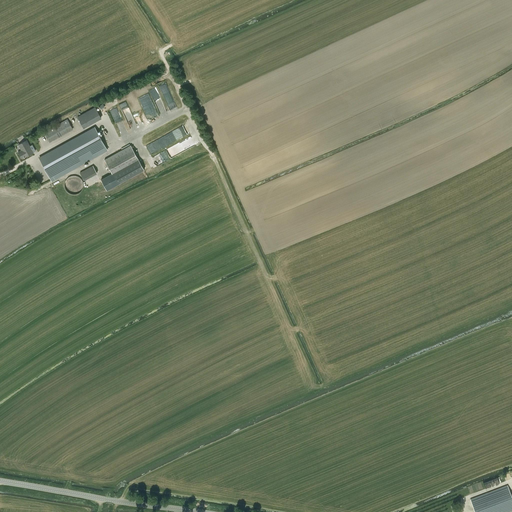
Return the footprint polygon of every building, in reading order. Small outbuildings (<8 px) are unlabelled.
[(140,97),(144,109),(153,106),(149,94),(140,97)] [(122,111),(121,111),(129,129),(137,126),(127,101),(119,104),(122,111)] [(95,107),(77,117),(84,128),(102,118),(95,107)] [(49,142),(73,129),(67,119),(44,132),(49,142)] [(77,137),(39,158),(52,180),(90,159),(107,150),(95,128),(77,137)] [(30,146),(27,140),(18,145),(21,150),(18,152),(22,159),(33,152),(32,150),(34,148),(32,144),(30,146)] [(107,190),(144,170),(131,145),(104,160),(112,173),(101,179),(107,190)] [(80,173),(84,180),(97,173),(93,166),(80,173)] [(81,185),(81,183),(81,181),(81,180),(80,178),(79,177),(77,175),(76,175),(74,174),(72,174),(71,174),(69,175),(67,175),(66,177),(65,178),(64,180),(63,181),(63,183),(63,185),(64,186),(64,188),(65,189),(67,190),(68,191),(70,192),(72,192),(73,192),(75,192),(77,191),(79,190),(80,188),(81,187),(81,185)] [(498,477),(486,482),(489,487),(501,482),(498,477)] [(506,511),(511,510),(511,497),(507,485),(470,499),(475,511),(506,511)]
